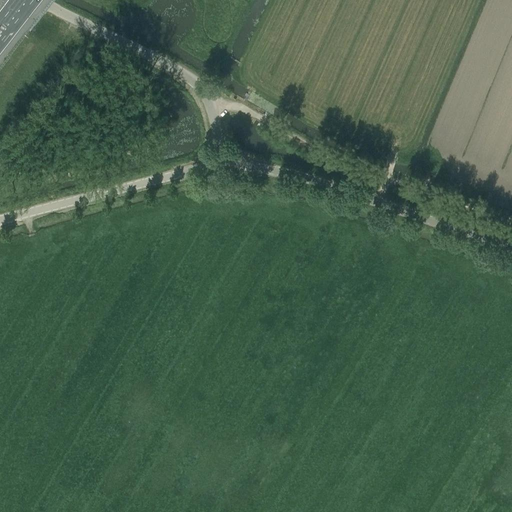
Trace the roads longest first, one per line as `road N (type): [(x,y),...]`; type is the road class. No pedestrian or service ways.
road 1 (track): [(213,111),(238,105),(350,164),(511,217)]
road 2 (tertiary): [(511,249),(318,184),(222,166)]
road 3 (unclassified): [(222,166),(203,89),(150,53),(37,0)]
road 4 (tertiary): [(0,222),(222,166)]
